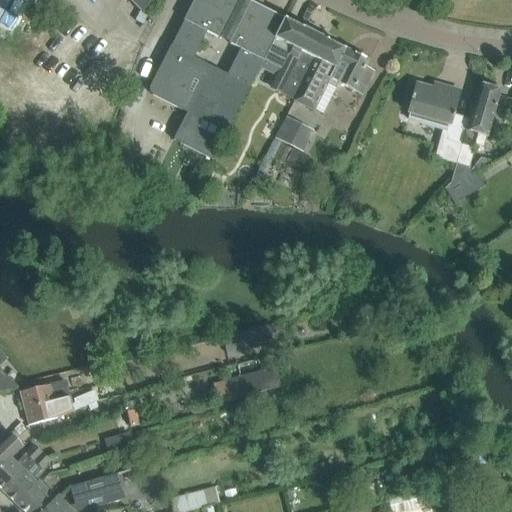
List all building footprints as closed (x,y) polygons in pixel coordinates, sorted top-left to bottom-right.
[(127,0),(140,12),(151,0),(127,0)] [(220,40),(232,15),(239,0),(193,0),(150,87),(149,89),(149,90),(149,91),(149,92),(150,93),(151,94),(151,95),(153,96),(186,113),(171,141),(211,162),(218,150),(214,148),(223,132),(227,133),(247,93),(246,93),(262,61),(273,38),(283,19),(250,2),(228,44),(239,50),(225,76),(192,58),(206,32),(220,40)] [(294,102),(325,40),(283,19),(273,38),(262,61),(280,70),(270,90),(294,102)] [(76,54),(111,66),(119,41),(84,30),(76,54)] [(338,85),(361,97),(373,72),(364,67),(367,61),(325,40),(294,102),(313,112),(314,110),(322,115),(334,90),(335,91),(338,85)] [(408,113),(406,118),(444,129),(450,130),(441,161),(455,165),(456,165),(468,118),(453,114),(459,92),(443,87),(442,92),(416,84),(413,95),(411,95),(410,99),(411,100),(408,113)] [(468,118),(456,165),(468,168),(475,145),(484,148),(491,123),(495,110),(500,91),(479,84),(469,119),(468,118)] [(284,117),(251,181),(258,184),(271,160),(283,167),(281,171),(294,178),(296,173),(299,175),(309,156),(288,145),(299,125),(284,117)] [(187,186),(201,159),(172,145),(158,173),(187,186)] [(271,326),(222,338),(226,356),(275,345),(271,326)] [(0,392),(18,388),(17,387),(0,369),(0,392)] [(276,369),(225,381),(230,401),(280,388),(276,369)] [(24,410),(70,399),(65,381),(19,392),(24,410)] [(65,415),(98,401),(94,392),(74,400),(75,404),(71,406),(70,399),(24,410),(28,426),(60,418),(65,415)] [(7,454),(18,442),(13,437),(11,439),(8,436),(0,443),(0,470),(11,459),(12,459),(7,454)] [(0,489),(4,493),(43,454),(35,446),(18,464),(12,459),(11,459),(0,470),(0,489)] [(13,502),(35,481),(33,480),(51,461),(43,454),(4,493),(13,502)] [(74,455),(57,462),(61,472),(78,465),(74,455)] [(84,511),(120,502),(112,476),(69,489),(75,506),(66,509),(56,499),(41,511),(75,511),(76,511),(84,511)] [(41,511),(56,499),(38,482),(37,483),(35,481),(13,502),(23,511),(41,511)] [(173,511),(181,511),(218,502),(214,486),(170,497),(173,511)] [(391,502),(391,511),(430,511),(430,498),(391,502)]
